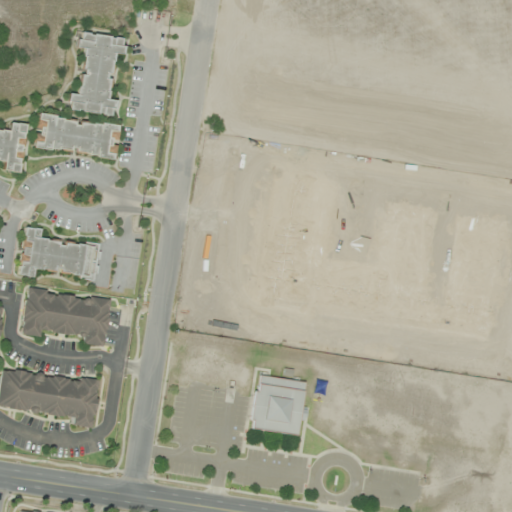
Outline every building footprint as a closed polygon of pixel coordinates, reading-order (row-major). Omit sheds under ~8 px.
[(67,112),(112,116),(114,100),(108,99),(113,55),(122,56),(124,38),(78,33),(76,49),(83,50),(78,94),(69,93),(67,112)] [(113,159),(118,125),(36,115),(31,149),(113,159)] [(0,160),(3,161),(1,171),(19,173),(25,125),(9,123),(8,131),(0,130),(0,160)] [(17,276),(33,278),(34,271),(94,277),(97,246),(40,240),(41,230),(22,228),(17,276)] [(102,348),(108,300),(24,289),(18,335),(39,337),(40,331),(81,337),(80,345),(102,348)] [(0,408),(72,417),(71,426),(91,428),(96,380),(0,369),(0,408)] [(258,376),(251,429),(296,436),(303,383),(258,376)]
